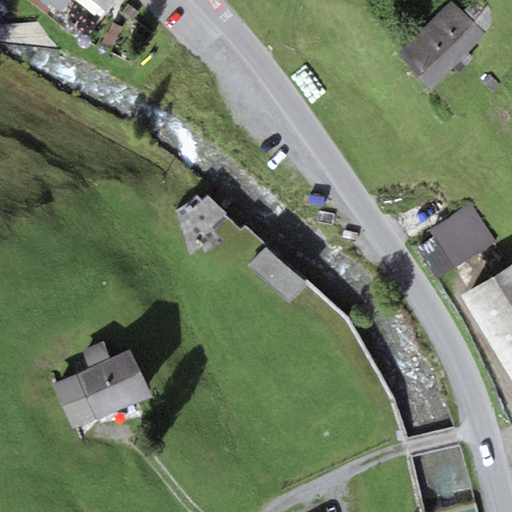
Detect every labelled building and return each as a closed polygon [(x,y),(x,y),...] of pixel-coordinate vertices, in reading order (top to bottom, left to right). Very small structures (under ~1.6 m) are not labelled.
[(40,0),(59,15),(70,0),(40,0)] [(115,0),(83,0),(103,15),(115,0)] [(430,90),(485,35),(450,1),(396,56),(430,90)] [(205,190),(175,221),(209,255),(234,230),(245,241),(251,235),(205,190)] [(457,267),(496,242),(471,204),(432,230),(457,267)] [(308,286),(265,249),(250,267),(293,303),(308,286)] [(511,264),(461,296),(511,377),(511,264)] [(54,385),(73,429),(151,395),(131,351),(107,362),(100,345),(81,353),(89,370),(54,385)]
